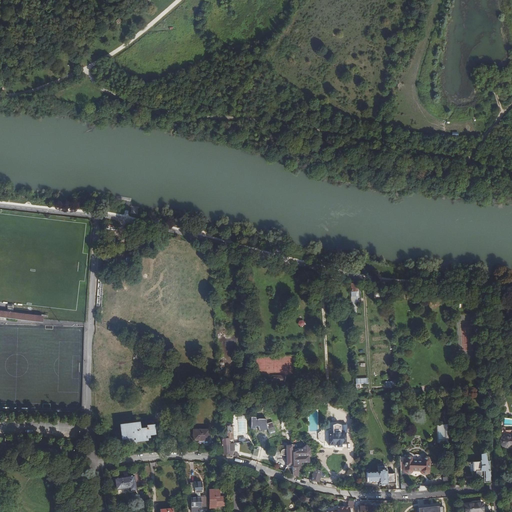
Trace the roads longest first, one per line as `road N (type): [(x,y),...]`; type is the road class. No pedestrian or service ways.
road 1 (residential): [(494,487),(373,496),(187,456),(95,464)]
road 2 (track): [(467,162),(263,120),(179,113),(117,97),(86,68)]
road 3 (residential): [(94,216),(94,461)]
